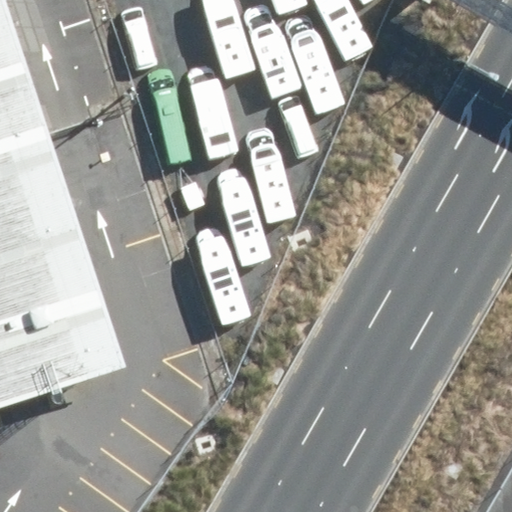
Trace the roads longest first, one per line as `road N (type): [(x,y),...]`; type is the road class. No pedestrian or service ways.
road 1 (tertiary): [(322,449),(511,88)]
road 2 (tertiary): [(322,449),(511,177)]
